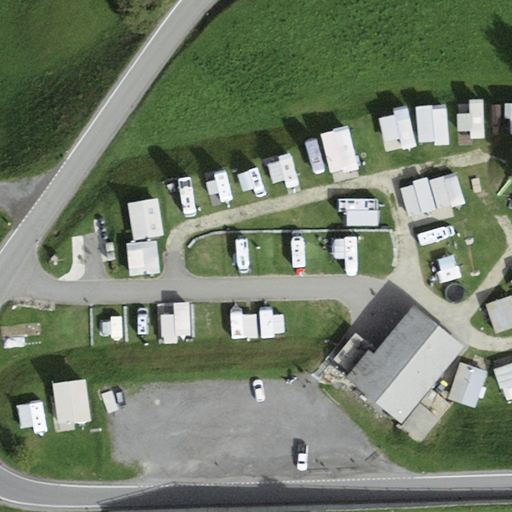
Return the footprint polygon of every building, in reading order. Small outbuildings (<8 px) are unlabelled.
[(462,138),(488,137),(486,100),(473,100),(474,116),(461,116),(462,138)] [(419,107),(422,147),(452,146),(450,105),(419,107)] [(381,118),(389,155),(420,149),(412,111),(381,118)] [(335,177),(362,170),(351,128),(324,135),(335,177)] [(460,175),(404,189),(412,220),(468,206),(460,175)] [(162,199),(132,202),(136,242),(166,239),(162,199)] [(130,244),(132,277),(162,275),(161,243),(130,244)] [(354,335),(334,361),(350,373),(344,380),(403,425),(463,346),(413,308),(379,354),(354,335)] [(191,312),(165,313),(166,339),(192,338),(191,312)] [(4,327),(5,345),(47,343),(46,325),(4,327)] [(452,404),(480,411),(490,373),(462,365),(452,404)] [(509,404),(511,403),(511,366),(497,372),(509,404)] [(91,381),(56,383),(58,427),(93,425),(91,381)] [(404,431),(420,444),(449,408),(433,395),(404,431)]
